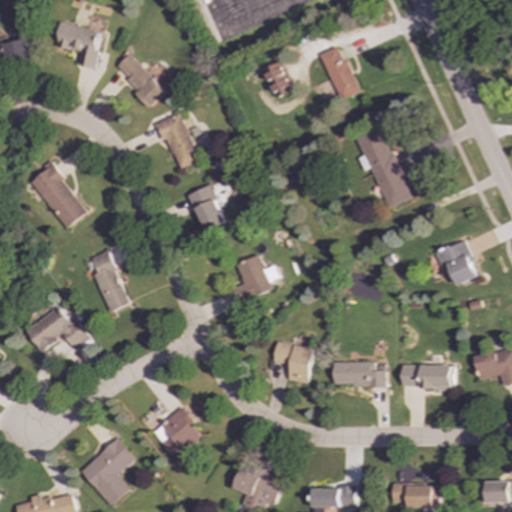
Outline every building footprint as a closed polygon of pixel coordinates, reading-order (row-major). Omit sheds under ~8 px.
[(95,69),(104,32),(64,23),(58,47),(82,53),(79,65),(95,69)] [(0,68),(34,61),(29,39),(9,43),(8,37),(0,38),(0,68)] [(320,54),(341,101),(360,92),(339,46),(320,54)] [(116,68),(153,107),(167,93),(131,54),(116,68)] [(264,70),(278,99),(295,90),(281,62),(264,70)] [(168,138),(181,169),(201,161),(182,114),(156,125),(163,141),(168,138)] [(412,199),(381,128),(356,138),(364,156),(359,158),(364,171),(372,168),(389,208),(412,199)] [(88,212),(51,164),(29,181),(67,229),(88,212)] [(207,232),(228,223),(211,185),(190,195),(207,232)] [(457,286),(480,277),(464,240),(435,253),(442,270),(449,267),(457,286)] [(95,275),(110,312),(131,304),(109,251),(92,258),(98,273),(95,275)] [(275,291),(261,255),(237,264),(245,284),(231,290),(237,306),(275,291)] [(25,329),(39,352),(64,336),(72,348),(88,338),(77,320),(70,325),(59,308),(25,329)] [(315,349),(277,342),(273,361),(291,365),(288,380),(308,384),(315,349)] [(479,379),(501,375),(503,386),(511,384),(511,349),(474,356),(479,379)] [(334,363),(334,387),(386,386),(386,371),(375,371),(375,362),(334,363)] [(402,389),(454,388),(454,365),(402,366),(402,389)] [(151,432),(173,458),(202,435),(180,408),(151,432)] [(134,459),(116,439),(80,472),(111,506),(129,489),(116,475),(134,459)] [(233,489),(244,493),(240,506),(258,511),(262,511),(265,504),(274,506),(282,481),(253,471),(253,473),(239,468),(233,489)] [(511,482),(481,482),(481,502),(511,502),(511,482)] [(441,507),(441,485),(393,484),(392,506),(441,507)] [(356,487),(313,488),(313,507),(356,507),(356,487)] [(75,511),(71,493),(41,500),(40,495),(30,497),(31,502),(16,505),(17,511),(75,511)]
